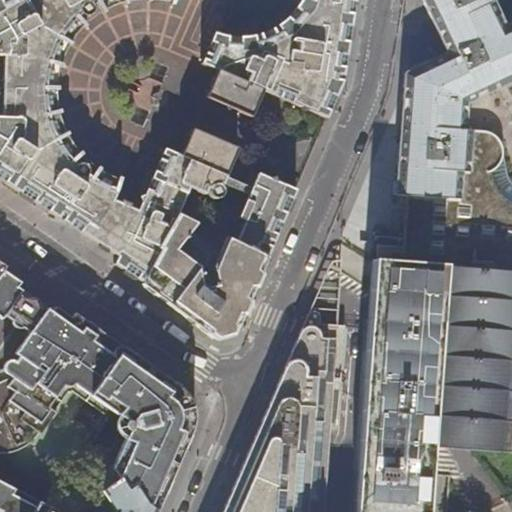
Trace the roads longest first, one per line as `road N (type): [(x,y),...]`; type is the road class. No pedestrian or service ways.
road 1 (residential): [(385,0),(371,94),(249,391)]
road 2 (residential): [(249,391),(0,223)]
road 3 (residential): [(249,391),(197,511)]
